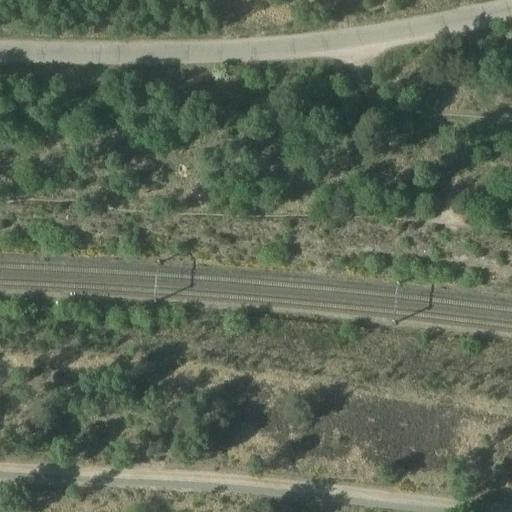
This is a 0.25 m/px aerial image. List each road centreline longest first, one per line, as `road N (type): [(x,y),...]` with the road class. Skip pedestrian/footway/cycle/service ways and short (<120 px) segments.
road 1 (tertiary): [(0,52),(316,48),(404,36),(511,6)]
road 2 (track): [(0,466),(226,477),(511,507)]
road 3 (track): [(511,125),(374,102),(358,79),(355,43)]
